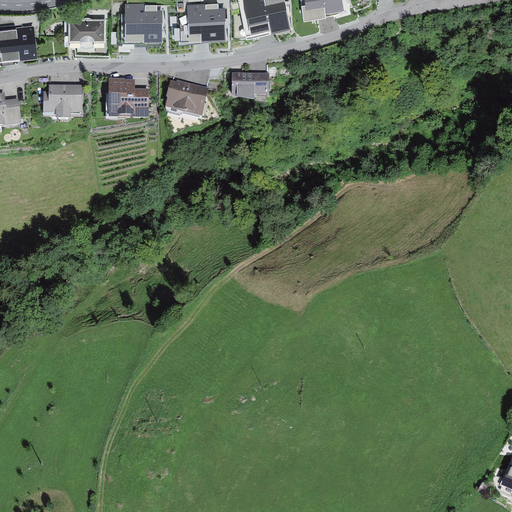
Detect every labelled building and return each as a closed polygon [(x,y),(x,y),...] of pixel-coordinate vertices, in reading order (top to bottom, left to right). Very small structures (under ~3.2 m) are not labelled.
[(284,0),(244,0),(251,31),(270,27),(270,30),(290,26),(284,0)] [(342,0),(305,0),(306,3),(302,3),(304,17),(326,13),(325,11),(344,8),(342,0)] [(158,3),(125,3),(125,37),(162,37),(163,8),(158,8),(158,3)] [(218,3),(188,4),(189,38),(201,38),(201,40),(226,39),(225,8),(218,8),(218,3)] [(63,16),(63,43),(107,43),(107,16),(63,16)] [(0,62),(38,56),(33,27),(0,30),(0,62)] [(233,71),(232,92),(267,94),(268,73),(233,71)] [(165,107),(199,114),(206,86),(172,78),(165,107)] [(134,82),(111,81),(111,114),(146,115),(147,91),(134,91),(134,82)] [(45,93),(46,111),(81,110),(81,87),(50,88),(51,93),(45,93)] [(4,95),(0,95),(0,122),(20,120),(18,101),(5,103),(4,95)] [(511,461),(502,487),(511,490),(511,461)]
